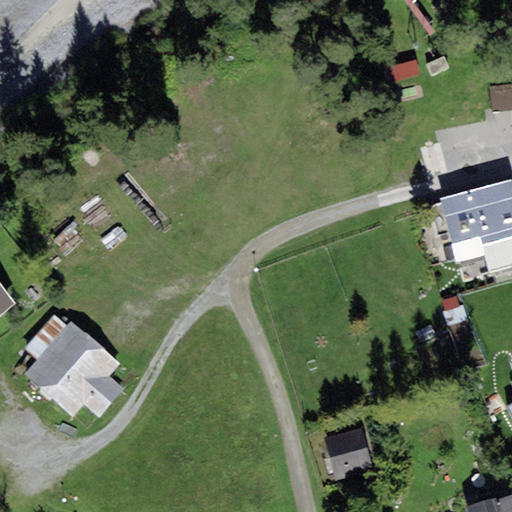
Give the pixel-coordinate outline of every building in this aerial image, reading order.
[(511,175),(437,195),(454,264),(484,256),(488,275),(511,268),(511,175)] [(0,280),(0,312),(5,308),(15,300),(0,280)] [(72,317),(23,372),(68,411),(77,401),(97,418),(104,410),(126,385),(108,368),(117,358),(72,317)] [(359,429),(325,438),(332,461),(337,478),(370,468),(359,429)] [(511,511),(511,492),(464,506),(466,511),(511,511)]
